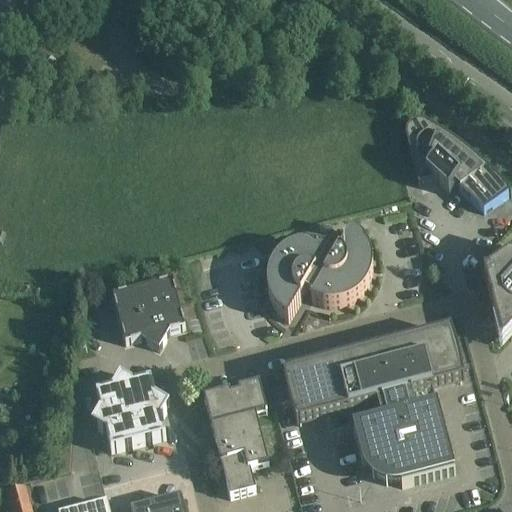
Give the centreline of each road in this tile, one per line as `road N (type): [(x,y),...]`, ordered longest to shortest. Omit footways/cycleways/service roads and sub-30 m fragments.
road 1 (unclassified): [(511,480),(466,323),(442,310),(187,383),(183,396),(209,511)]
road 2 (primary): [(367,0),(511,114)]
